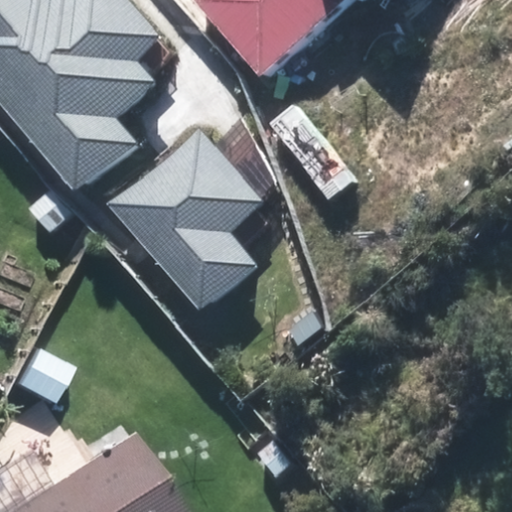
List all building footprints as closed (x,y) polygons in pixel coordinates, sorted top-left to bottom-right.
[(0,0),(0,90),(97,197),(154,144),(129,116),(170,79),(150,57),(176,34),(143,0),(0,0)] [(208,0),(206,2),(278,81),(307,55),(336,88),(370,57),(343,28),(374,0),(208,0)] [(370,177),(308,95),(275,120),(337,202),(370,177)] [(199,122),(110,202),(214,318),(271,267),(238,230),(270,201),(199,122)] [(182,511),(125,427),(81,456),(51,411),(0,444),(0,511),(182,511)]
